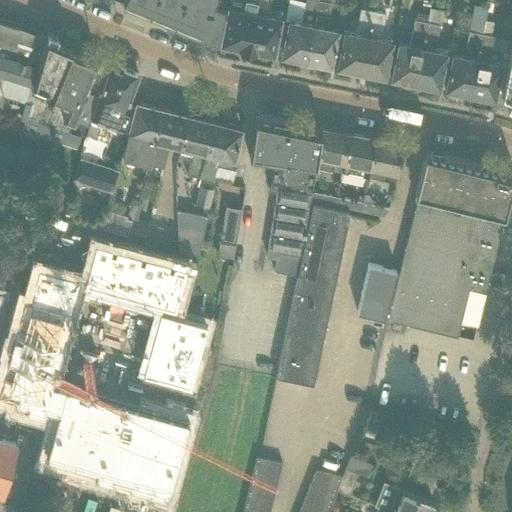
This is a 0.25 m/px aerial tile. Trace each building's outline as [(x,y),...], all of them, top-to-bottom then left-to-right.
[(153,0),(123,0),(122,2),(124,3),(124,0),(126,0),(149,9),(148,13),(153,0)] [(153,0),(148,13),(149,13),(150,10),(175,20),(174,23),(183,0),(153,0)] [(183,0),(174,23),(175,24),(176,20),(200,30),(199,33),(205,36),(215,40),(216,40),(223,7),(212,2),(213,0),(183,0)] [(246,47),(255,0),(242,0),(241,9),(228,7),(220,42),(246,47)] [(269,0),(255,0),(246,47),(272,53),(279,17),(266,15),(269,0)] [(317,0),(304,0),(301,21),(289,19),(282,54),(306,59),(317,0)] [(326,26),(330,2),(330,0),(317,0),(306,59),(330,64),(338,28),(326,26)] [(414,81),(430,7),(431,0),(417,0),(414,18),(409,43),(397,41),(390,76),(414,81)] [(434,48),(439,24),(442,10),(430,7),(414,81),(439,86),(446,51),(434,48)] [(360,70),(372,10),(360,8),(355,32),(343,30),(336,65),(360,70)] [(385,13),(372,10),(360,70),(385,75),(392,39),(380,37),(385,13)] [(27,97),(45,36),(23,27),(0,20),(0,108),(24,116),(29,98),(27,97)] [(469,92),(481,32),(468,29),(463,54),(451,52),(444,87),(469,92)] [(494,34),(481,32),(469,92),(493,97),(502,53),(490,50),(494,34)] [(83,93),(89,78),(96,60),(94,59),(94,60),(72,51),(72,50),(71,49),(72,47),(70,46),(69,48),(47,38),(47,37),(45,36),(27,97),(29,98),(24,116),(39,121),(35,132),(79,147),(97,98),(83,93)] [(504,72),(500,92),(509,96),(506,103),(511,105),(511,36),(511,42),(504,72)] [(126,104),(131,92),(138,73),(120,67),(119,70),(111,67),(91,120),(128,134),(134,107),(126,104)] [(142,161),(156,107),(136,102),(134,107),(128,134),(122,156),(142,161)] [(178,146),(186,114),(156,107),(142,161),(162,166),(168,144),(178,146)] [(310,191),(314,165),(314,163),(316,163),(321,127),(255,113),(249,154),(274,158),(271,177),(277,178),(266,255),(275,256),(273,270),(297,275),(301,256),(309,199),(310,191)] [(200,176),(214,121),(186,114),(178,146),(179,147),(178,155),(191,158),(187,173),(200,176)] [(232,160),(236,148),(240,128),(214,121),(200,176),(213,179),(217,163),(231,167),(232,160)] [(342,170),(349,132),(321,127),(316,163),(314,163),(314,165),(342,170)] [(100,153),(106,134),(90,130),(84,149),(100,153)] [(367,176),(375,138),(349,132),(342,170),(367,176)] [(395,181),(402,143),(375,138),(367,176),(395,181)] [(485,291),(511,179),(511,171),(425,150),(414,192),(418,193),(387,318),(456,335),(468,287),(485,291)] [(79,158),(73,179),(112,190),(118,170),(79,158)] [(209,208),(214,187),(211,186),(210,187),(198,183),(197,185),(199,185),(195,203),(203,206),(209,208)] [(335,204),(336,196),(310,191),(309,199),(335,204)] [(336,196),(335,204),(360,209),(362,201),(336,196)] [(388,207),(365,202),(362,201),(360,209),(383,214),(388,207)] [(349,212),(329,207),(312,204),(301,256),(297,275),(276,376),(313,383),(349,212)] [(232,257),(241,208),(225,205),(216,255),(232,257)] [(198,254),(207,215),(176,208),(178,250),(198,254)] [(107,209),(102,228),(126,235),(130,219),(125,217),(126,214),(107,209)] [(95,242),(84,282),(86,283),(87,282),(171,305),(171,306),(174,307),(185,267),(95,242)] [(0,275),(18,280),(24,259),(24,257),(3,251),(0,261),(0,275)] [(356,311),(374,315),(373,321),(380,323),(381,317),(383,317),(395,269),(368,262),(356,311)] [(7,355),(0,379),(0,393),(15,398),(13,405),(43,413),(44,406),(52,408),(57,409),(42,463),(166,497),(188,417),(51,380),(76,289),(72,288),(75,275),(37,265),(28,298),(23,296),(13,333),(9,333),(9,335),(11,336),(7,352),(4,352),(3,355),(7,355)] [(143,369),(143,372),(188,384),(205,322),(160,310),(159,312),(160,312),(144,369),(143,369)] [(16,442),(0,437),(0,490),(16,495),(24,465),(31,446),(26,445),(29,435),(19,432),(16,442)] [(349,495),(358,473),(368,477),(372,464),(349,455),(345,468),(342,474),(336,490),(349,495)] [(282,461),(256,456),(253,466),(279,473),(282,461)] [(276,484),(279,473),(253,466),(250,478),(276,484)] [(342,474),(315,469),(310,481),(335,491),(336,489),(336,490),(342,474)] [(273,496),(276,484),(250,478),(247,489),(273,496)] [(331,502),(335,491),(310,481),(306,492),(331,502)] [(427,511),(432,500),(413,493),(395,485),(390,497),(399,501),(394,511),(427,511)] [(270,507),(273,496),(247,489),(244,501),(270,507)] [(326,511),(331,502),(306,492),(301,503),(323,511),(326,511)] [(268,511),(270,507),(244,501),(241,511),(268,511)] [(323,511),(301,503),(298,511),(323,511)]
